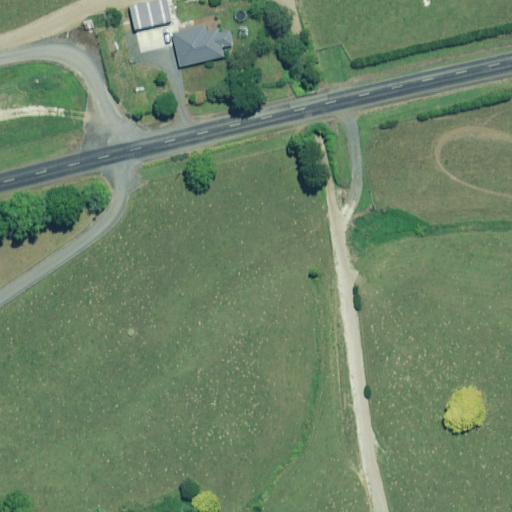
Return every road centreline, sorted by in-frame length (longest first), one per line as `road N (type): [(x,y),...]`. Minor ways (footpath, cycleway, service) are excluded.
road 1 (unclassified): [(0,184),(511,60)]
road 2 (track): [(285,0),(325,139),(386,511)]
road 3 (track): [(0,56),(40,54),(95,70),(121,156)]
